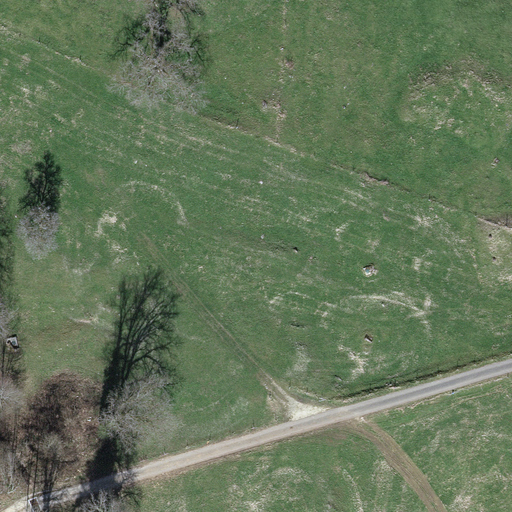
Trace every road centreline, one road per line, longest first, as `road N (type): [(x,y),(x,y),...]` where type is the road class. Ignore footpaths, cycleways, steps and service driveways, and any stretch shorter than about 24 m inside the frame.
road 1 (track): [(16,511),(84,481),(511,363)]
road 2 (track): [(322,416),(213,327),(120,234)]
